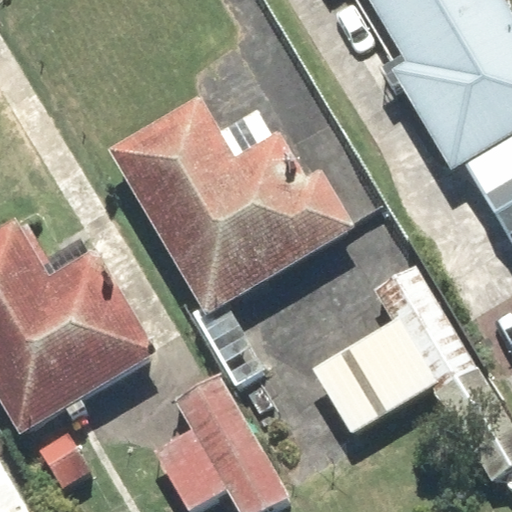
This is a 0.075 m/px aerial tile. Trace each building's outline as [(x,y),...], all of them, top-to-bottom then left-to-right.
[(511,145),(511,15),(503,0),(356,0),(460,176),(511,145)] [(206,110),(124,162),(172,237),(148,253),(204,338),(353,240),(297,155),(253,184),(206,110)] [(102,259),(50,289),(12,226),(0,233),(0,400),(27,446),(70,421),(165,366),(102,259)] [(378,310),(396,340),(318,385),(354,446),(423,406),(474,493),(511,471),(511,445),(419,286),(378,310)] [(275,511),(288,505),(220,385),(184,405),(244,511),(275,511)] [(29,511),(0,459),(0,511),(29,511)]
